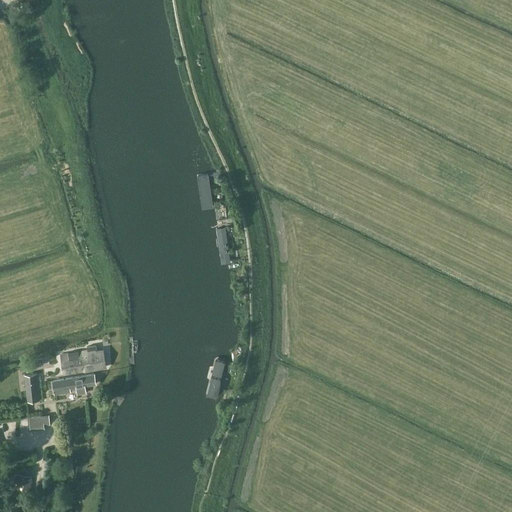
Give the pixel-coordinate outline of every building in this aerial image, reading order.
[(219,165),(194,169),(201,222),(227,219),(219,165)] [(231,220),(209,225),(217,268),(239,263),(231,220)] [(88,350),(61,355),(64,374),(105,367),(103,349),(96,350),(96,346),(87,347),(88,350)] [(235,358),(214,352),(198,407),(219,413),(235,358)] [(36,373),(24,375),(27,401),(40,400),(36,373)] [(94,374),(53,380),(55,394),(71,391),(70,388),(76,387),(77,394),(86,392),(85,385),(96,383),(94,374)] [(29,423),(30,430),(44,428),(45,424),(49,423),(49,414),(30,415),(29,423)] [(19,474),(19,475),(16,494),(28,496),(32,476),(19,474)]
